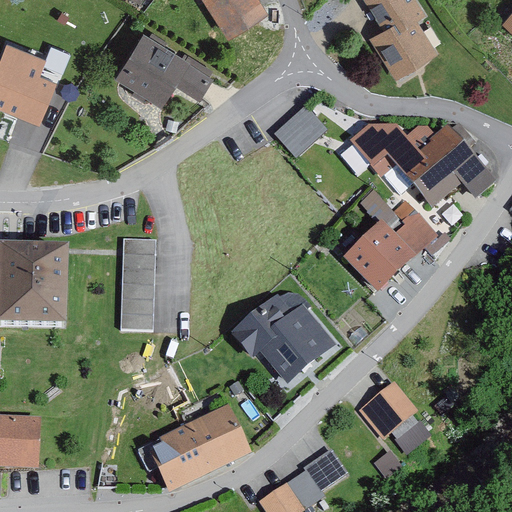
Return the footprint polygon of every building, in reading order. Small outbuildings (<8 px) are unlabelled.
[(269,16),(258,0),(202,0),(229,41),(269,16)] [(415,0),(363,0),(364,0),(386,36),(412,20),(424,13),(415,0)] [(511,13),(502,26),(511,33),(511,13)] [(386,36),(375,43),(398,80),(435,57),(412,20),(386,36)] [(216,79),(146,36),(118,82),(163,110),(176,88),(200,104),(216,79)] [(47,63),(9,47),(0,68),(0,108),(41,125),(59,82),(42,75),(47,63)] [(279,132),(300,155),(332,125),(311,102),(279,132)] [(417,159),(409,150),(391,166),(436,215),(465,189),(478,204),(498,186),(449,131),(417,159)] [(395,238),(383,227),(346,264),(381,297),(439,238),(406,206),(395,217),(405,228),(395,238)] [(156,246),(123,245),(122,335),(155,336),(156,246)] [(71,332),(73,255),(3,253),(0,330),(71,332)] [(311,313),(297,297),(288,298),(282,303),(280,300),(234,339),(254,363),(261,357),(288,389),(336,350),(307,316),(311,313)] [(416,416),(393,386),(357,413),(380,443),(416,416)] [(251,457),(229,411),(162,443),(166,453),(154,459),(171,495),(251,457)] [(41,424),(0,422),(0,472),(39,474),(41,424)] [(345,477),(329,455),(303,474),(319,496),(345,477)] [(300,511),(287,490),(258,508),(260,511),(300,511)]
